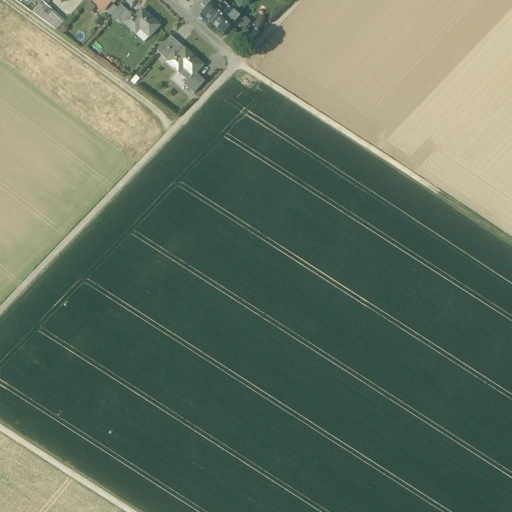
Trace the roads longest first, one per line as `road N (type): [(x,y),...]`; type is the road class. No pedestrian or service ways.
road 1 (track): [(0,312),(298,0)]
road 2 (track): [(237,63),(511,241)]
road 3 (track): [(6,0),(176,125)]
road 4 (track): [(131,511),(0,428)]
